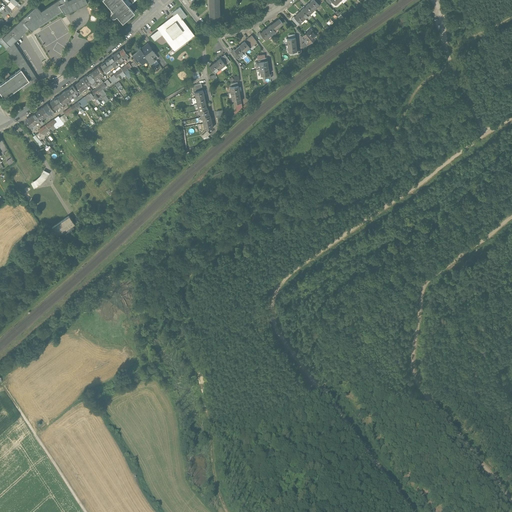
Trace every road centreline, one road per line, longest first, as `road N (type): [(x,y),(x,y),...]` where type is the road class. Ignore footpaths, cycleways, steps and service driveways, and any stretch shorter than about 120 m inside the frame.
road 1 (track): [(484,134),(274,288),(282,336),(410,511)]
road 2 (track): [(511,509),(413,374),(423,288),(511,213)]
road 3 (track): [(231,511),(214,476),(200,334),(183,278)]
road 4 (residential): [(158,8),(31,109),(0,119)]
